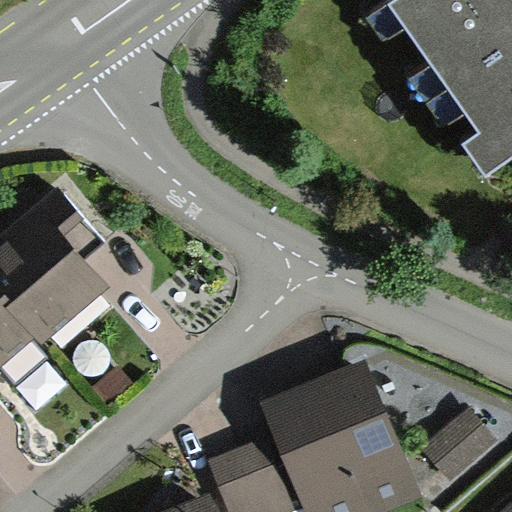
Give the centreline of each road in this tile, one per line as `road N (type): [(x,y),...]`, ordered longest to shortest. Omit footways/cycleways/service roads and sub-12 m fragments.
road 1 (residential): [(312,263),(34,511)]
road 2 (residential): [(55,44),(147,163),(312,263)]
road 3 (residential): [(312,263),(511,346)]
